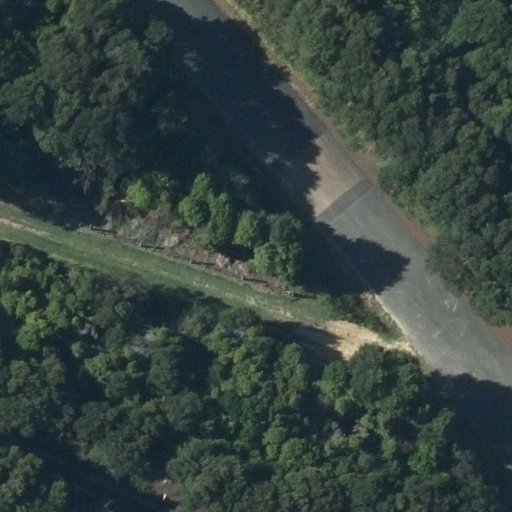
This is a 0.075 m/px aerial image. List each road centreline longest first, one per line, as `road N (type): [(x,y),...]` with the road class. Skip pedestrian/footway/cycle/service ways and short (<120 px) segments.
road 1 (unclassified): [(161,0),(327,186),(511,413)]
road 2 (track): [(461,351),(385,356),(0,226)]
